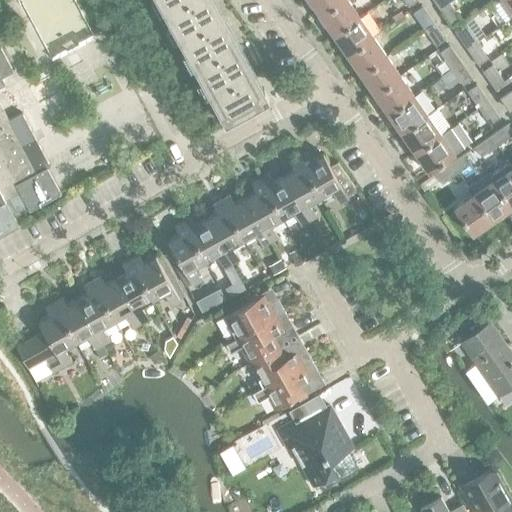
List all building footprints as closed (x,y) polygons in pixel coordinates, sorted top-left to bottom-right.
[(157,0),(224,121),(268,96),(263,87),(258,90),(208,0),(157,0)] [(309,0),(320,14),(340,0),(309,0)] [(340,0),(320,14),(333,34),(361,15),(350,0),(340,0)] [(462,17),(450,1),(440,8),(452,24),(462,17)] [(424,27),(433,21),(421,4),(412,11),(424,27)] [(347,54),(374,34),(361,15),(333,34),(347,54)] [(445,38),(433,21),(424,27),(435,44),(445,38)] [(467,46),(477,40),(466,23),(456,30),(467,46)] [(347,54),(360,73),(387,54),(374,34),(347,54)] [(488,56),(477,40),(467,46),(479,63),(488,56)] [(451,67),(460,61),(449,44),(440,51),(451,67)] [(0,234),(19,225),(13,215),(28,207),(29,209),(60,192),(60,191),(47,167),(50,165),(21,111),(8,118),(3,109),(0,103),(0,86),(5,84),(1,76),(13,69),(0,45),(0,234)] [(400,74),(410,67),(409,67),(406,69),(399,59),(393,62),(387,54),(360,73),(374,93),(400,74)] [(472,77),(460,61),(451,67),(463,83),(472,77)] [(493,63),(483,69),(495,86),(509,76),(509,75),(504,79),(493,63)] [(374,93),(387,112),(414,93),(407,83),(416,77),(410,67),(400,74),(374,93)] [(511,79),(509,76),(495,86),(501,95),(511,87),(511,79)] [(479,106),(488,100),(476,83),(467,90),(479,106)] [(511,87),(501,95),(510,109),(511,107),(511,87)] [(387,112),(401,132),(428,112),(414,93),(387,112)] [(500,117),(488,100),(479,106),(491,123),(500,117)] [(401,132),(414,151),(441,132),(428,112),(401,132)] [(492,134),(498,143),(511,133),(511,127),(508,122),(492,134)] [(455,152),(441,132),(414,151),(428,171),(455,152)] [(498,143),(492,134),(475,145),(481,155),(498,143)] [(299,155),(321,195),(332,188),(340,202),(349,198),(347,195),(356,189),(337,161),(331,165),(324,152),(313,158),(309,150),(299,155)] [(452,161),(459,171),(475,160),(468,150),(452,161)] [(296,167),(285,173),(310,219),(318,215),(310,201),(321,195),(299,155),(292,159),(296,167)] [(459,171),(452,161),(436,172),(442,182),(459,171)] [(511,165),(493,179),(511,206),(511,205),(511,165)] [(301,224),(310,219),(285,173),(275,179),(270,171),(261,176),(283,216),(293,210),(301,224)] [(257,189),(246,195),(271,241),(279,236),(271,222),(283,216),(261,176),(253,181),(257,189)] [(473,193),(492,219),(511,206),(493,179),(473,193)] [(263,245),(271,241),(246,195),(236,201),(231,193),(222,198),(244,237),(255,231),(263,245)] [(492,219),(473,193),(453,207),(472,234),(492,219)] [(219,210),(208,216),(233,262),(240,258),(232,244),(244,237),(222,198),(214,202),(219,210)] [(193,214),(185,219),(206,258),(217,252),(225,266),(233,262),(208,216),(198,222),(193,214)] [(194,265),(206,258),(185,219),(176,223),(181,231),(168,238),(194,284),(202,279),(194,265)] [(289,252),(296,265),(304,261),(297,248),(289,252)] [(132,258),(154,298),(166,291),(174,305),(183,300),(157,254),(145,261),(141,253),(132,258)] [(129,269),(117,276),(142,322),(151,317),(143,303),(154,298),(132,258),(125,262),(129,269)] [(269,265),(272,272),(283,266),(280,259),(269,265)] [(102,274),(93,279),(115,319),(128,312),(135,326),(142,322),(117,276),(106,281),(102,274)] [(79,297),(104,344),(112,339),(105,325),(115,319),(93,279),(85,284),(89,291),(79,297)] [(237,283),(226,289),(229,295),(240,289),(237,283)] [(245,303),(224,315),(236,336),(236,337),(285,309),(278,297),(269,302),(264,293),(245,303)] [(63,295),(55,300),(77,340),(89,334),(97,347),(101,345),(104,344),(79,297),(68,303),(63,295)] [(241,296),(220,308),(224,315),(245,303),(241,296)] [(65,347),(77,340),(55,300),(46,305),(51,312),(39,319),(44,329),(15,344),(28,367),(45,358),(52,372),(73,361),(65,347)] [(236,336),(226,342),(231,351),(241,345),(244,350),(249,359),(265,349),(268,355),(282,347),(279,341),(282,340),(277,331),(292,322),(285,309),(236,337),(236,336)] [(460,341),(475,362),(464,369),(486,401),(511,383),(511,352),(490,320),(460,341)] [(164,341),(164,349),(168,355),(175,343),(171,337),(164,341)] [(97,347),(94,349),(98,356),(105,352),(101,345),(97,347)] [(265,349),(249,359),(263,385),(264,386),(313,358),(306,346),(287,356),(282,347),(268,355),(265,349)] [(148,355),(152,361),(152,362),(154,361),(159,358),(155,351),(148,355)] [(263,385),(254,390),(259,400),(269,394),(276,407),(298,395),(307,390),(302,381),(320,371),(313,358),(264,386),(263,385)] [(307,390),(298,395),(300,399),(309,394),(307,390)] [(355,446),(354,445),(331,404),(304,420),(302,416),(278,429),(289,448),(296,444),(306,462),(303,464),(314,485),(337,472),(340,477),(359,467),(349,449),(355,446)] [(491,511),(511,511),(511,497),(496,470),(491,468),(482,473),(483,475),(465,485),(464,483),(461,485),(476,511),(488,505),(491,511)] [(467,511),(463,505),(451,511),(449,511),(440,495),(419,507),(422,511),(467,511)]
